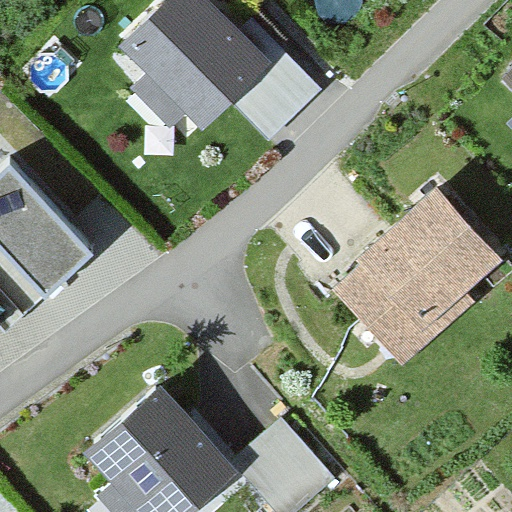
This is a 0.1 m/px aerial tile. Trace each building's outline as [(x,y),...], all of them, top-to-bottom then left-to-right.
[(219,0),(139,0),(110,28),(138,56),(122,70),(163,112),(181,94),(198,111),(265,46),(219,0)] [(274,42),(230,82),(266,120),(309,79),(274,42)] [(511,44),(496,61),(511,77),(511,44)] [(5,147),(0,151),(0,238),(37,278),(86,232),(5,147)] [(434,175),(324,271),(396,352),(478,280),(470,270),(497,246),(434,175)] [(155,368),(78,435),(105,466),(93,477),(123,511),(168,511),(233,456),(155,368)] [(278,402),(228,443),(271,496),(322,454),(278,402)]
